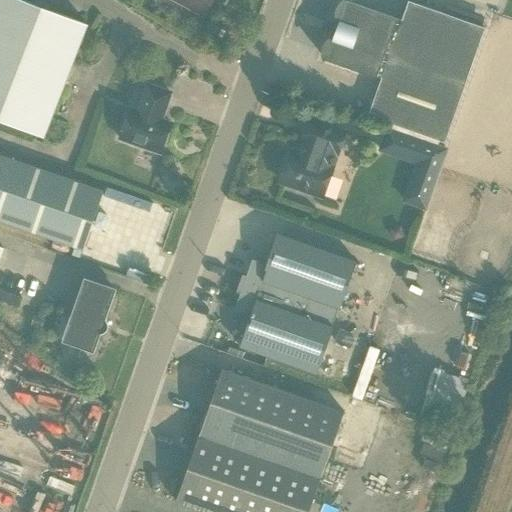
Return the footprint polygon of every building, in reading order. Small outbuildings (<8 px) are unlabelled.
[(0,0),(0,119),(44,137),(88,24),(25,0),(0,0)] [(179,0),(203,13),(210,0),(179,0)] [(402,19),(346,0),(326,59),(381,79),(368,115),(445,142),(485,27),(409,0),(402,19)] [(171,92),(148,84),(139,111),(131,108),(120,138),(162,152),(172,123),(161,119),(171,92)] [(345,131),(311,119),(303,142),(306,143),(303,155),(291,151),(281,181),(322,195),(345,131)] [(449,148),(388,126),(379,151),(416,164),(403,201),(427,210),(449,148)] [(0,219),(84,248),(104,191),(0,155),(0,219)] [(405,237),(402,225),(390,228),(393,240),(405,237)] [(235,309),(251,315),(241,345),(317,372),(356,261),(280,234),(269,265),(253,259),(235,309)] [(115,289),(85,278),(64,340),(94,351),(101,333),(102,333),(103,333),(104,333),(106,332),(107,330),(108,329),(109,327),(109,326),(109,325),(109,323),(109,322),(108,320),(107,319),(106,318),(105,318),(115,289)] [(41,326),(43,317),(35,315),(32,324),(41,326)] [(309,511),(345,411),(223,367),(176,500),(210,511),(309,511)]
